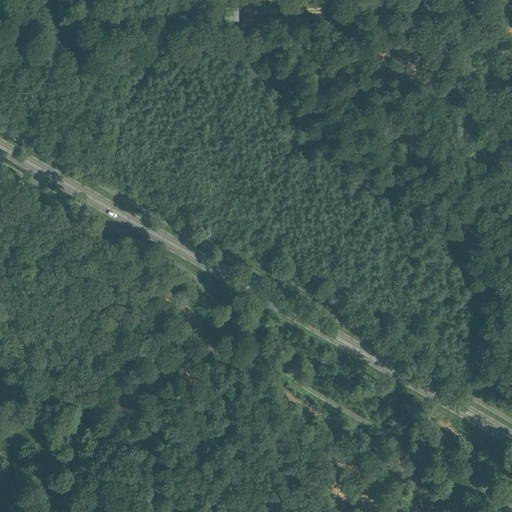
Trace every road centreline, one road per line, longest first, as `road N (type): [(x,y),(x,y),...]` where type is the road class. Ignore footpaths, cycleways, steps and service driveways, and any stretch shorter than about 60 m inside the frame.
road 1 (primary): [(0,145),(511,438)]
road 2 (track): [(511,277),(340,163),(257,69),(243,37),(244,12)]
road 3 (track): [(511,8),(244,12)]
